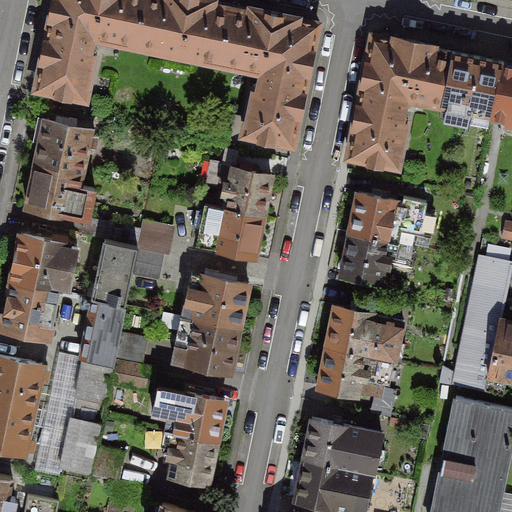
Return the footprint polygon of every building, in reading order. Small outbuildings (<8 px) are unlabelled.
[(57,0),(49,41),(89,49),(91,36),(137,46),(147,0),(57,0)] [(147,0),(137,46),(222,63),(233,7),(215,3),(216,1),(210,0),(147,0)] [(252,11),(233,7),(222,63),(268,72),(265,85),(305,93),(318,29),(321,29),(322,22),(316,21),(316,24),(300,20),(301,18),(252,8),(252,11)] [(395,39),(374,35),(360,104),(399,112),(402,101),(408,96),(444,104),(455,53),(437,49),(437,46),(395,38),(395,39)] [(89,49),(49,41),(39,85),(37,85),(36,90),(42,91),(42,90),(87,99),(96,55),(93,50),(89,49)] [(503,62),(455,53),(444,104),(493,114),(503,62)] [(511,63),(510,63),(503,62),(493,114),(492,119),(499,120),(511,122),(511,63)] [(295,141),(305,93),(265,85),(260,84),(256,87),(245,135),(290,144),(290,146),(296,147),(297,141),(295,141)] [(399,112),(360,104),(350,156),(400,166),(409,118),(406,113),(399,112)] [(47,121),(38,163),(84,173),(90,141),(96,142),(98,131),(47,121)] [(38,163),(29,207),(89,220),(90,220),(90,219),(96,190),(81,186),(84,173),(38,163)] [(266,215),(274,175),(226,165),(223,183),(228,184),(227,192),(232,193),(229,207),(266,215)] [(360,192),(351,233),(413,246),(417,229),(422,230),(428,201),(405,196),(404,203),(397,201),(397,200),(360,192)] [(257,256),(266,215),(229,207),(207,203),(199,244),(257,256)] [(107,239),(139,245),(142,231),(90,219),(90,220),(89,220),(86,234),(107,239)] [(139,245),(138,248),(142,248),(167,254),(168,254),(174,225),(144,219),(142,231),(139,245)] [(22,233),(12,280),(60,289),(62,279),(72,280),(79,247),(69,246),(70,243),(22,233)] [(351,233),(344,274),(381,281),(384,264),(390,266),(391,258),(410,261),(413,246),(351,233)] [(138,248),(139,245),(107,239),(95,297),(127,304),(138,248)] [(167,254),(142,248),(136,275),(161,281),(167,254)] [(503,319),(511,276),(511,263),(497,260),(484,257),(459,375),(444,367),(441,382),(488,391),(492,373),(503,319)] [(241,327),(250,284),(205,275),(205,277),(194,275),(185,316),(241,327)] [(12,280),(3,327),(49,336),(57,330),(52,325),(60,289),(12,280)] [(127,304),(95,297),(83,356),(86,357),(115,363),(115,360),(121,331),(127,304)] [(337,305),(329,346),(391,358),(397,359),(405,321),(375,315),(376,313),(337,305)] [(232,371),(241,327),(185,316),(179,346),(183,347),(181,355),(188,356),(187,362),(232,371)] [(507,376),(511,377),(511,320),(503,319),(492,373),(507,376)] [(121,331),(115,360),(144,366),(150,337),(121,331)] [(329,346),(321,386),(358,393),(360,387),(381,391),(385,372),(388,373),(391,358),(329,346)] [(0,355),(0,400),(35,408),(44,365),(0,355)] [(111,380),(115,363),(86,357),(78,394),(53,389),(49,411),(74,416),(102,422),(111,380)] [(115,363),(111,380),(151,388),(155,368),(144,366),(115,360),(115,363)] [(492,373),(488,391),(503,395),(507,376),(492,373)] [(218,440),(226,399),(160,386),(154,413),(172,417),(169,431),(218,440)] [(498,511),(511,445),(511,407),(458,397),(434,511),(498,511)] [(0,400),(0,446),(25,452),(35,408),(0,400)] [(97,446),(102,422),(74,416),(64,466),(92,472),(97,446)] [(314,418),(306,458),(364,470),(367,454),(351,451),(353,442),(348,441),(351,425),(314,418)] [(209,481),(218,440),(169,431),(166,445),(172,446),(170,455),(176,457),(173,473),(209,481)] [(97,446),(92,472),(91,475),(116,480),(121,481),(127,452),(97,446)] [(306,458),(298,498),(361,511),(369,471),(364,470),(306,458)] [(0,473),(0,511),(5,511),(6,511),(12,511),(13,511),(16,498),(9,496),(13,477),(0,473)] [(121,481),(116,480),(113,494),(128,497),(143,500),(146,485),(121,481)] [(58,511),(60,500),(29,494),(25,511),(58,511)] [(124,511),(128,497),(113,494),(109,511),(124,511)] [(205,511),(164,503),(161,511),(205,511)]
